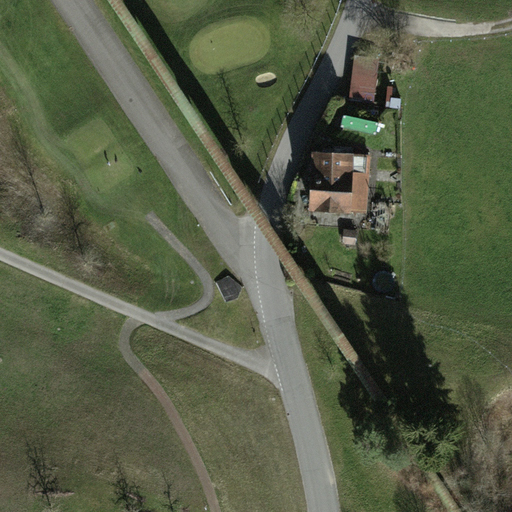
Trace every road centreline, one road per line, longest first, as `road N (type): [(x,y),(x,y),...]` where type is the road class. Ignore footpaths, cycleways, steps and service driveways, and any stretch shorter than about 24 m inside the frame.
road 1 (tertiary): [(357,0),(273,188),(268,256),(288,362)]
road 2 (unclassified): [(288,362),(262,363),(0,253)]
road 3 (track): [(214,511),(183,433),(124,344),(127,327),(142,315)]
road 4 (track): [(355,18),(479,29),(511,21)]
road 5 (tertiary): [(288,362),(324,511)]
